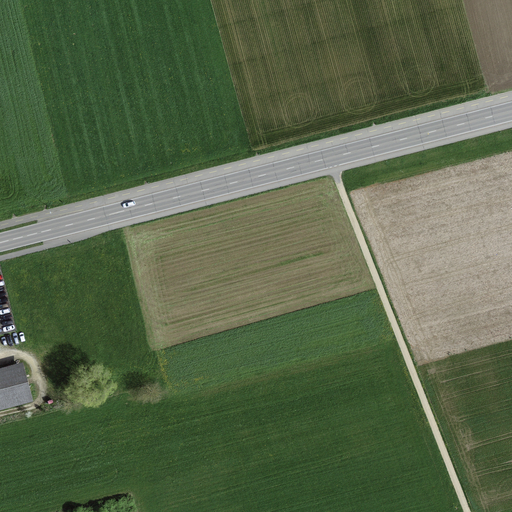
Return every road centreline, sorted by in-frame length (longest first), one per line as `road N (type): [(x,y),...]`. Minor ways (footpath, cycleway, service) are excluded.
road 1 (primary): [(0,243),(511,112)]
road 2 (track): [(326,159),(466,511)]
